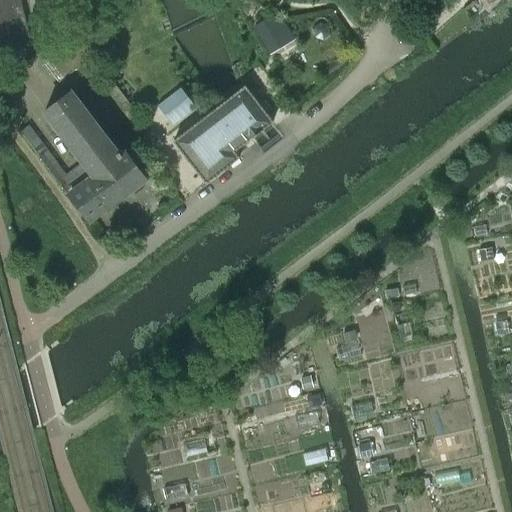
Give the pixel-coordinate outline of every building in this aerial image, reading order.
[(0,0),(0,53),(33,45),(21,0),(0,0)] [(269,17),(254,26),(265,44),(288,29),(283,21),(277,24),(273,18),(272,15),(269,17)] [(94,55),(73,28),(72,28),(38,54),(59,81),(94,55)] [(207,116),(235,152),(273,122),(267,114),(272,109),(266,100),(260,105),(246,86),(207,116)] [(119,151),(72,90),(45,110),(95,175),(68,195),(88,221),(146,179),(126,152),(123,154),(121,150),(119,151)] [(173,125),(189,113),(174,94),(158,106),(173,125)] [(235,152),(207,116),(174,141),(206,183),(239,158),(235,152)] [(150,129),(142,119),(113,141),(120,150),(150,129)] [(29,126),(21,132),(50,171),(58,164),(29,126)]
